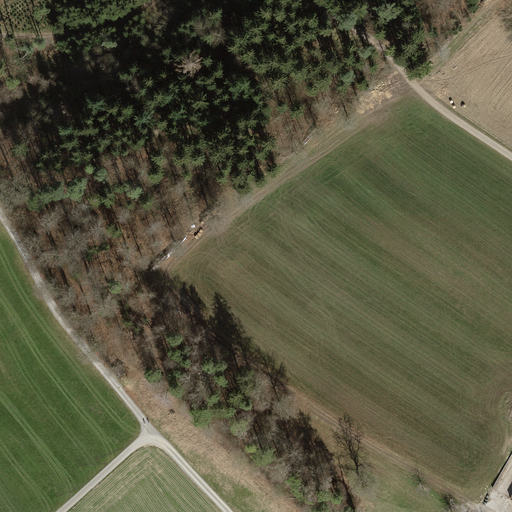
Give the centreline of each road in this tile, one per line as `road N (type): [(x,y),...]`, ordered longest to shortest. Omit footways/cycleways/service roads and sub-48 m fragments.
road 1 (track): [(504,0),(413,83),(318,135),(166,277),(172,295),(272,381),(347,434),(486,511)]
road 2 (track): [(0,212),(67,325),(228,511)]
road 3 (track): [(303,0),(375,40),(438,107),(511,157)]
road 4 (track): [(0,36),(84,31),(151,0)]
road 5 (track): [(60,511),(152,430)]
